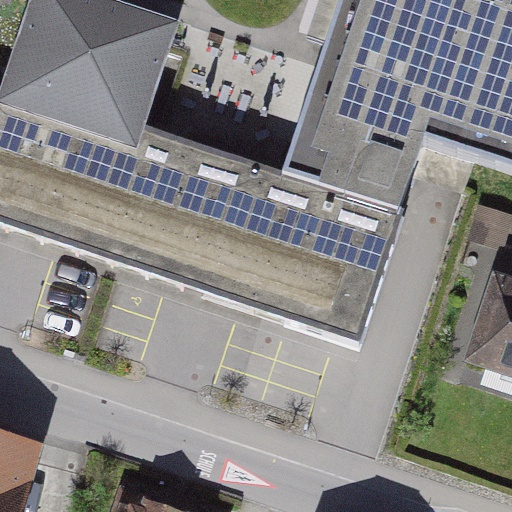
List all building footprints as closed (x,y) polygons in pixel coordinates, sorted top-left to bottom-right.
[(0,230),(358,350),(402,219),(397,218),(282,179),(132,133),(170,22),(103,0),(37,0),(3,105),(0,104),(0,230)] [(511,175),(511,0),(342,0),(282,179),(397,218),(421,145),(511,175)] [(511,291),(498,287),(473,361),(511,373),(511,291)] [(0,511),(8,511),(23,460),(0,453),(0,511)] [(158,511),(126,501),(121,511),(158,511)]
